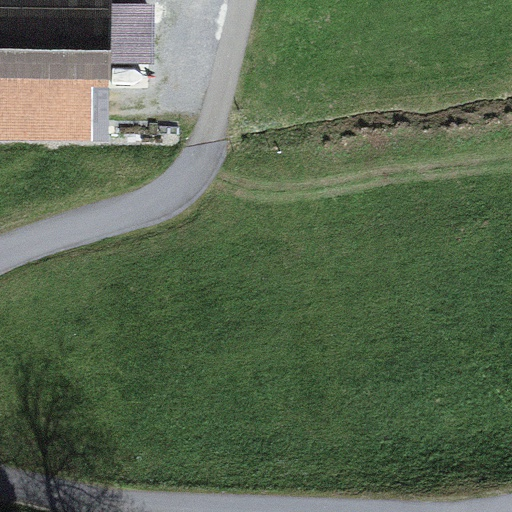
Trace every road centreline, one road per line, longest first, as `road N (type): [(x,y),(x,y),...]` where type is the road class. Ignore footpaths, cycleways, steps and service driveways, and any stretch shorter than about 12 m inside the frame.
road 1 (unclassified): [(243,0),(201,160),(144,204),(0,255)]
road 2 (unclassified): [(0,483),(103,505),(253,511)]
